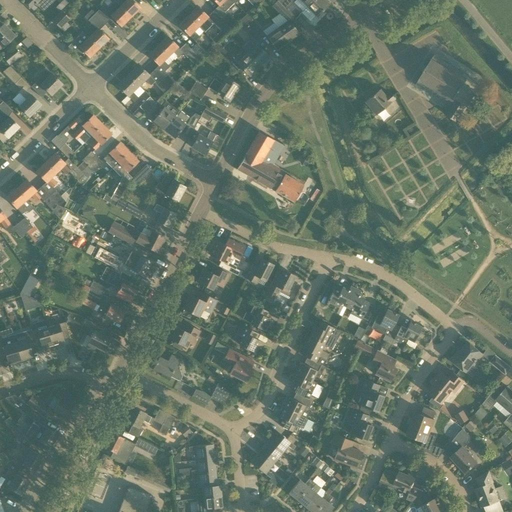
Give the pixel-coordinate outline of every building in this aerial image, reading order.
[(27,0),(24,4),(29,9),(36,1),(41,6),(40,6),(41,7),(42,6),(43,6),(44,5),(44,4),(47,1),(49,3),(51,0),(27,0)] [(115,0),(114,1),(120,7),(130,17),(140,8),(131,0),(115,0)] [(224,0),(213,0),(219,6),(219,5),(225,11),(230,7),(224,1),(224,0)] [(295,1),(294,0),(287,0),(282,5),(286,10),(295,1)] [(324,0),(314,0),(307,7),(316,17),(329,4),(324,0)] [(103,6),(95,13),(105,23),(112,17),(121,26),(130,17),(120,7),(114,1),(106,9),(103,6)] [(273,5),(280,13),(271,20),(277,28),(287,42),(298,34),(293,27),(298,22),(295,19),(286,10),(282,5),(277,1),(273,5)] [(203,22),(209,28),(214,23),(208,17),(198,7),(188,16),(198,26),(203,22)] [(93,33),(89,38),(99,48),(108,39),(99,30),(105,23),(95,13),(95,14),(91,9),(84,16),(91,24),(87,27),(93,33)] [(53,21),(60,28),(69,18),(62,11),(53,21)] [(221,19),(230,29),(237,23),(227,13),(221,19)] [(251,28),(259,37),(263,32),(247,14),(243,18),(251,28)] [(295,19),(298,22),(305,28),(309,24),(300,15),(295,19)] [(198,26),(188,16),(179,25),(189,36),(195,41),(200,37),(199,36),(203,31),(198,26)] [(243,18),(238,22),(252,37),(241,48),(247,54),(259,67),(269,57),(253,41),(259,37),(251,28),(243,18)] [(215,25),(221,32),(224,35),(230,29),(221,19),(215,25)] [(0,49),(3,47),(15,36),(3,25),(0,27),(0,49)] [(287,42),(277,28),(266,36),(276,50),(287,42)] [(89,38),(83,32),(67,47),(78,57),(84,52),(89,58),(99,48),(89,38)] [(167,37),(158,46),(169,57),(173,52),(179,58),(183,53),(194,64),(200,58),(191,49),(185,43),(179,49),(167,37)] [(221,57),(226,62),(232,57),(217,42),(213,46),(222,56),(221,57)] [(197,43),(191,49),(200,58),(206,53),(197,43)] [(149,55),(165,71),(169,66),(164,61),(169,57),(158,46),(149,55)] [(21,55),(14,47),(3,57),(9,65),(21,55)] [(247,54),(237,63),(244,70),(249,76),(259,67),(247,54)] [(468,75),(467,77),(461,73),(462,71),(461,71),(460,72),(454,69),(456,67),(455,67),(454,68),(448,65),(449,63),(448,63),(447,65),(441,61),(443,59),(435,54),(431,60),(431,59),(430,60),(431,61),(427,67),(423,65),(419,70),(423,73),(419,79),(418,80),(419,80),(415,85),(423,90),(424,88),(429,91),(428,93),(429,94),(430,92),(436,96),(435,97),(436,98),(437,96),(442,100),(441,101),(442,102),(443,100),(449,104),(444,113),(443,113),(456,121),(466,105),(468,106),(477,92),(464,85),(466,81),(469,76),(468,75)] [(21,77),(9,65),(2,72),(14,84),(21,77)] [(144,79),(150,85),(155,81),(148,75),(149,75),(139,65),(128,75),(138,85),(144,79)] [(31,87),(41,97),(47,91),(51,95),(62,84),(45,67),(41,72),(44,75),(31,87)] [(162,79),(170,88),(176,82),(167,74),(162,79)] [(138,85),(128,75),(117,86),(127,96),(130,99),(134,102),(144,91),(138,85)] [(238,86),(239,87),(239,86),(226,78),(222,84),(214,79),(208,87),(216,93),(229,102),(229,101),(238,86)] [(170,88),(162,79),(156,85),(164,93),(170,88)] [(201,99),(207,90),(196,82),(189,91),(201,99)] [(30,95),(23,87),(18,92),(25,99),(18,106),(29,117),(41,105),(30,95)] [(379,90),(365,102),(376,115),(395,99),(390,93),(385,96),(379,90)] [(139,107),(145,113),(155,102),(149,96),(139,107)] [(153,121),(164,130),(179,110),(178,111),(166,101),(165,102),(160,98),(155,102),(145,113),(151,119),(152,119),(155,115),(157,116),(153,121)] [(213,109),(206,105),(202,112),(211,117),(222,123),(226,116),(213,109)] [(0,130),(8,138),(19,127),(9,117),(0,109),(0,130)] [(192,130),(200,117),(195,114),(189,118),(179,110),(164,130),(174,138),(185,125),(192,130)] [(79,137),(84,143),(102,125),(93,115),(72,136),(76,140),(79,137)] [(367,122),(374,132),(380,127),(373,117),(367,122)] [(102,125),(92,135),(96,140),(90,145),(95,150),(101,144),(111,134),(102,125)] [(192,148),(205,155),(215,135),(210,132),(206,139),(198,135),(192,148)] [(237,169),(294,202),(303,186),(270,167),(283,146),(274,140),(273,140),(259,132),(237,169)] [(112,168),(129,152),(119,143),(109,153),(103,159),(112,168)] [(59,149),(68,158),(74,152),(65,144),(59,149)] [(82,161),(83,161),(88,166),(97,157),(91,151),(82,161)] [(112,168),(122,177),(128,172),(138,161),(129,152),(112,168)] [(69,172),(77,181),(83,175),(84,174),(81,173),(82,172),(77,167),(68,158),(64,162),(55,153),(45,163),(56,173),(60,169),(66,175),(69,172)] [(93,171),(93,172),(102,163),(97,157),(88,166),(93,171)] [(83,161),(77,167),(82,172),(88,166),(83,161)] [(51,177),(56,173),(45,163),(36,172),(46,182),(52,188),(57,183),(51,177)] [(88,166),(82,172),(84,174),(83,175),(86,178),(93,171),(88,166)] [(141,170),(129,182),(136,186),(146,176),(141,170)] [(185,187),(164,176),(161,183),(169,187),(165,194),(178,201),(185,187)] [(17,189),(26,200),(31,195),(36,202),(41,197),(36,191),(27,180),(17,189)] [(112,194),(120,198),(127,185),(120,181),(112,194)] [(26,200),(17,189),(7,197),(16,208),(22,214),(26,211),(28,213),(33,208),(26,200)] [(313,194),(310,199),(315,202),(318,197),(322,192),(318,190),(315,195),(313,194)] [(50,196),(59,206),(65,200),(55,191),(50,196)] [(110,198),(108,202),(116,206),(119,200),(119,199),(120,198),(112,194),(110,198)] [(44,201),(52,211),(50,213),(51,214),(53,212),(60,219),(66,209),(59,206),(50,196),(44,201)] [(142,212),(127,204),(124,210),(139,219),(142,212)] [(169,228),(176,214),(164,208),(156,204),(153,210),(161,214),(157,222),(169,228)] [(83,217),(93,216),(91,206),(82,208),(83,217)] [(0,221),(8,233),(11,234),(15,231),(19,236),(26,232),(18,222),(12,227),(5,217),(6,217),(0,209),(0,221)] [(25,218),(18,222),(26,232),(36,224),(31,218),(27,221),(25,218)] [(136,234),(112,222),(107,231),(130,244),(136,234)] [(156,252),(164,238),(152,232),(148,240),(139,235),(136,241),(145,245),(145,246),(156,252)] [(239,260),(245,247),(228,239),(225,245),(217,241),(210,256),(221,261),(218,266),(237,276),(240,271),(235,268),(239,260)] [(147,269),(151,262),(139,256),(131,251),(128,257),(124,265),(132,269),(144,276),(144,274),(146,275),(149,270),(147,269)] [(116,270),(120,262),(101,252),(97,260),(116,270)] [(273,265),(262,259),(256,271),(251,268),(246,278),(256,284),(259,278),(265,281),(273,265)] [(203,269),(197,282),(212,290),(215,284),(222,287),(229,274),(214,267),(211,273),(203,269)] [(105,282),(119,289),(116,295),(130,302),(136,291),(128,287),(130,283),(119,277),(121,274),(111,270),(105,282)] [(292,291),(288,290),(295,276),(284,271),(280,279),(274,276),(266,293),(276,299),(279,294),(288,299),(292,291)] [(38,280),(29,276),(20,293),(29,297),(38,280)] [(93,282),(90,288),(101,294),(105,287),(93,281),(93,282)] [(346,307),(355,289),(350,286),(348,290),(342,287),(341,290),(335,287),(327,302),(339,308),(340,305),(346,307)] [(101,294),(90,288),(86,295),(84,298),(99,306),(97,311),(105,315),(105,316),(119,323),(125,312),(99,298),(101,294)] [(361,319),(369,305),(363,302),(364,298),(358,295),(360,291),(355,289),(346,307),(351,310),(350,314),(361,319)] [(183,309),(206,321),(217,300),(201,292),(197,299),(190,295),(183,309)] [(20,293),(24,306),(40,301),(20,293)] [(230,308),(224,305),(221,312),(226,315),(230,308)] [(246,312),(242,320),(265,331),(268,325),(271,326),(273,321),(266,318),(269,312),(254,305),(249,313),(246,312)] [(382,334),(393,339),(400,327),(394,324),(398,315),(387,310),(379,325),(385,328),(382,334)] [(86,347),(93,351),(95,347),(104,352),(111,339),(102,334),(105,328),(107,329),(106,330),(107,330),(86,319),(82,325),(90,329),(86,335),(91,337),(86,347)] [(31,329),(36,345),(34,339),(39,338),(42,348),(46,347),(46,349),(54,346),(48,327),(45,320),(29,324),(31,329)] [(400,327),(393,339),(391,344),(392,345),(388,353),(393,356),(397,347),(399,348),(400,348),(402,348),(404,346),(408,339),(414,342),(422,327),(410,321),(406,330),(400,327)] [(48,327),(54,346),(61,344),(60,343),(64,341),(61,331),(67,329),(65,322),(48,327)] [(332,349),(341,332),(323,323),(320,329),(315,326),(309,337),(324,345),(332,349)] [(168,338),(175,342),(173,346),(172,346),(172,347),(181,351),(181,350),(183,346),(186,340),(194,344),(200,331),(189,325),(185,332),(174,326),(168,338)] [(260,348),(262,343),(256,339),(258,334),(243,326),(238,336),(243,338),(239,345),(254,352),(257,346),(260,348)] [(15,342),(21,362),(29,359),(29,357),(33,356),(30,347),(35,345),(36,345),(31,329),(13,335),(15,342)] [(211,344),(215,336),(208,333),(204,341),(211,344)] [(323,366),(325,360),(326,361),(329,355),(321,351),(324,345),(309,337),(303,349),(308,351),(306,357),(304,356),(303,356),(307,358),(325,367),(323,366)] [(356,341),(353,349),(362,353),(365,346),(356,341)] [(2,342),(0,342),(0,355),(5,354),(8,364),(12,362),(13,364),(21,362),(15,342),(3,345),(2,342)] [(459,353),(457,352),(451,360),(466,372),(472,364),(474,366),(483,354),(468,342),(459,353)] [(366,347),(363,352),(370,356),(373,351),(366,347)] [(229,349),(224,359),(234,364),(230,374),(246,382),(252,369),(243,364),(246,358),(252,361),(253,361),(229,349)] [(396,360),(377,350),(373,359),(371,362),(379,366),(375,375),(390,382),(397,368),(389,364),(392,359),(395,360),(396,360)] [(153,368),(177,381),(179,376),(176,365),(179,359),(171,355),(168,361),(159,357),(153,368)] [(495,355),(489,362),(505,375),(511,368),(495,355)] [(295,372),(316,383),(317,383),(313,381),(315,376),(319,378),(325,367),(307,358),(304,364),(301,363),(299,368),(297,367),(295,372)] [(296,393),(308,399),(316,383),(295,372),(292,377),(294,378),(291,382),(294,384),(291,391),(296,393)] [(441,372),(434,380),(436,382),(428,393),(441,404),(452,390),(455,392),(464,381),(454,373),(449,379),(441,372)] [(378,411),(383,397),(376,394),(379,385),(360,378),(355,393),(364,397),(361,405),(378,411)] [(218,383),(210,397),(210,398),(211,398),(222,404),(231,394),(218,383)] [(497,401),(504,408),(511,398),(511,390),(507,386),(500,394),(495,389),(482,404),(489,411),(497,401)] [(55,397),(60,400),(54,410),(68,418),(75,407),(67,402),(69,398),(58,391),(55,397)] [(26,397),(22,393),(18,398),(22,401),(26,397)] [(285,402),(283,407),(306,419),(310,410),(309,409),(313,401),(308,399),(296,393),(292,399),(289,398),(287,403),(285,402)] [(52,409),(32,394),(25,404),(45,418),(52,409)] [(504,423),(510,429),(511,426),(511,398),(504,408),(501,412),(508,418),(504,423)] [(325,400),(323,405),(329,409),(331,403),(325,400)] [(47,420),(45,418),(25,404),(21,401),(16,407),(18,409),(19,409),(24,412),(24,413),(38,424),(28,441),(31,443),(36,446),(39,441),(50,448),(58,435),(47,428),(43,426),(47,420)] [(151,425),(153,420),(154,419),(146,414),(132,407),(132,408),(133,408),(126,421),(125,421),(132,425),(128,433),(138,438),(142,429),(139,427),(142,420),(151,425)] [(307,419),(306,419),(283,407),(280,412),(282,412),(279,417),(282,419),(279,425),(296,434),(300,427),(302,429),(307,419)] [(425,443),(429,433),(434,420),(433,420),(436,412),(424,408),(421,415),(415,413),(407,435),(423,442),(421,447),(439,457),(445,450),(431,445),(425,443)] [(481,408),(475,414),(481,420),(487,413),(481,408)] [(350,434),(366,440),(372,426),(365,424),(368,416),(349,409),(344,423),(353,426),(350,434)] [(461,424),(468,420),(462,411),(455,415),(461,424)] [(9,417),(4,421),(9,429),(15,425),(9,417)] [(465,425),(465,426),(471,432),(478,424),(473,419),(472,418),(465,425)] [(162,425),(158,432),(165,436),(170,427),(163,423),(162,425)] [(493,423),(488,428),(493,434),(498,429),(493,423)] [(31,450),(28,448),(31,443),(28,441),(23,435),(15,425),(9,429),(22,446),(19,450),(28,455),(23,464),(35,471),(44,458),(31,450)] [(186,426),(180,431),(185,437),(192,432),(186,426)] [(469,436),(462,429),(451,443),(458,451),(450,457),(465,474),(477,463),(464,448),(469,443),(468,441),(469,440),(469,436)] [(293,450),(295,446),(277,431),(268,442),(282,453),(288,446),(293,450)] [(121,463),(131,443),(123,439),(123,438),(113,433),(105,448),(114,452),(111,457),(110,457),(121,463)] [(511,441),(505,434),(499,440),(506,448),(511,442),(511,441)] [(339,446),(334,459),(356,468),(362,453),(350,448),(353,442),(335,435),(332,444),(339,446)] [(151,445),(137,439),(134,446),(147,452),(151,445)] [(310,441),(307,447),(313,451),(315,444),(310,441)] [(268,442),(260,452),(278,467),(281,464),(276,460),(282,453),(268,442)] [(196,460),(217,458),(216,451),(213,451),(212,445),(189,447),(189,451),(195,451),(196,460)] [(309,450),(302,445),(297,452),(304,457),(309,450)] [(0,461),(3,466),(9,461),(0,449),(0,461)] [(278,467),(260,452),(251,463),(270,478),(273,474),(268,471),(273,464),(278,468),(278,467)] [(217,458),(196,460),(197,470),(191,471),(191,475),(215,472),(214,466),(218,466),(217,458)] [(511,461),(511,459),(501,465),(508,476),(511,473),(511,461)] [(321,469),(324,465),(322,463),(317,468),(304,484),(299,480),(288,493),(297,500),(312,481),(311,480),(321,469)] [(324,465),(321,469),(326,473),(329,469),(324,465)] [(171,487),(127,466),(124,471),(134,476),(135,476),(168,492),(171,487)] [(412,487),(416,477),(408,474),(408,475),(399,472),(398,474),(385,468),(380,480),(399,488),(399,489),(409,494),(406,499),(413,502),(422,491),(412,487)] [(5,474),(0,475),(0,488),(1,489),(4,485),(21,495),(29,481),(17,474),(8,469),(5,474)] [(482,508),(499,501),(492,483),(493,482),(489,471),(476,479),(479,487),(476,488),(477,491),(478,491),(479,493),(476,494),(482,508)] [(203,487),(220,486),(219,478),(216,479),(215,472),(191,475),(192,479),(197,478),(198,488),(203,487)] [(322,487),(326,482),(317,476),(314,481),(322,487)] [(305,507),(316,493),(321,488),(312,481),(297,500),(305,507)] [(221,496),(220,486),(203,487),(203,494),(196,495),(197,499),(221,496)] [(117,511),(148,511),(145,511),(150,497),(127,488),(117,511)] [(311,511),(315,511),(329,495),(326,492),(321,498),(316,493),(305,507),(311,511)] [(421,498),(425,504),(422,506),(425,511),(444,511),(437,498),(432,500),(428,494),(421,498)] [(329,495),(315,511),(329,511),(333,507),(328,503),(332,497),(329,495)] [(222,507),(221,496),(197,499),(198,510),(206,509),(222,507)]
